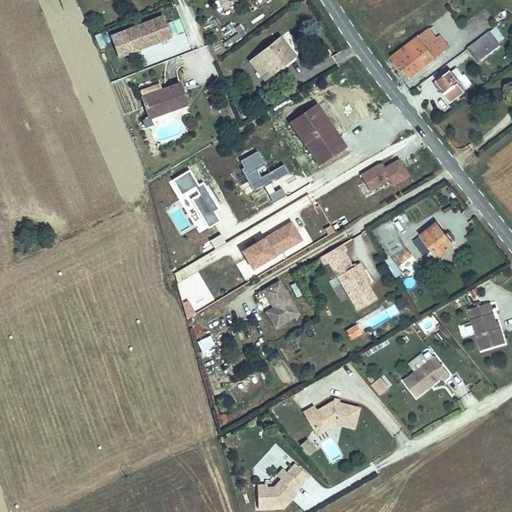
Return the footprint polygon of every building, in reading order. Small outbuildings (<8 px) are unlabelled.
[(119,57),(171,38),(163,16),(111,36),(119,57)] [(502,28),(500,24),(468,48),(479,63),(504,44),(495,33),(502,28)] [(432,27),(429,30),(436,39),(439,36),(432,27)] [(450,49),(439,36),(436,39),(429,30),(392,57),(408,78),(436,59),(428,48),(435,42),(443,54),(450,49)] [(102,34),(96,35),(98,47),(104,46),(102,34)] [(264,80),(295,56),(281,38),(250,62),(264,80)] [(428,48),(436,59),(443,54),(435,42),(428,48)] [(453,100),(465,91),(455,77),(460,74),(456,69),(451,73),(450,71),(435,83),(439,88),(442,86),(453,100)] [(163,91),(160,84),(140,91),(142,98),(163,91)] [(187,104),(179,84),(163,91),(142,98),(150,118),(187,104)] [(453,100),(442,86),(439,88),(450,102),(453,100)] [(324,115),(317,105),(291,123),(319,165),(346,146),(338,136),(334,139),(320,118),(324,115)] [(237,160),(253,191),(288,173),(282,161),(267,169),(257,150),(237,160)] [(380,163),(361,175),(370,191),(389,179),(392,185),(409,176),(399,159),(386,168),(383,169),(380,163)] [(190,169),(168,181),(198,234),(220,221),(215,212),(219,209),(203,181),(198,184),(190,169)] [(399,233),(391,220),(373,231),(382,245),(399,233)] [(253,268),(301,239),(291,222),(242,251),(253,268)] [(454,246),(437,224),(413,242),(430,264),(454,246)] [(392,257),(405,247),(399,233),(382,245),(390,255),(392,257)] [(342,246),(327,254),(330,261),(335,269),(350,260),(345,251),(342,246)] [(392,257),(390,255),(385,259),(396,277),(403,273),(398,266),(412,255),(405,247),(392,257)] [(327,254),(322,257),(326,263),(330,261),(327,254)] [(350,260),(335,269),(339,276),(354,267),(350,260)] [(377,299),(369,285),(362,273),(365,272),(360,264),(354,267),(339,276),(358,310),(377,299)] [(365,272),(362,273),(369,285),(373,283),(366,271),(365,272)] [(410,277),(404,285),(411,290),(417,282),(410,277)] [(281,281),(265,290),(275,307),(268,311),(278,327),(300,313),(281,281)] [(202,298),(202,299),(191,303),(195,312),(213,304),(209,295),(202,298)] [(186,317),(195,315),(191,302),(182,305),(186,317)] [(485,306),(469,311),(482,351),(505,344),(500,329),(498,329),(496,324),(493,314),(489,316),(485,306)] [(383,313),(369,322),(373,328),(387,320),(383,313)] [(350,340),(363,334),(358,323),(344,329),(350,340)] [(197,341),(201,351),(215,346),(211,335),(197,341)] [(422,354),(409,364),(415,372),(429,362),(422,354)] [(415,372),(403,381),(416,397),(441,378),(443,381),(450,375),(435,357),(429,362),(415,372)] [(383,386),(373,374),(368,378),(378,390),(383,386)] [(457,399),(469,394),(461,375),(449,380),(457,399)] [(304,411),(314,428),(323,422),(327,428),(336,422),(354,427),(359,406),(333,400),(316,410),(314,405),(304,411)] [(323,422),(314,428),(318,434),(327,428),(323,422)] [(303,448),(310,443),(307,439),(300,445),(303,448)] [(316,450),(310,443),(303,448),(309,456),(316,450)] [(258,485),(258,509),(283,508),(292,499),(290,497),(295,491),(308,476),(295,464),(287,474),(290,477),(285,483),(281,480),(274,488),(267,488),(267,485),(258,485)] [(281,480),(285,483),(290,477),(287,474),(282,470),(277,476),(281,480)]
